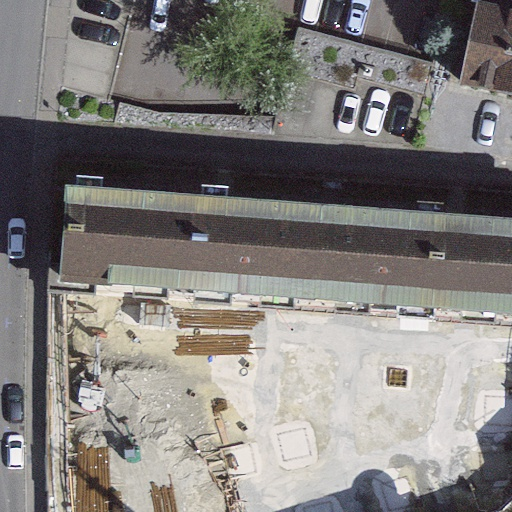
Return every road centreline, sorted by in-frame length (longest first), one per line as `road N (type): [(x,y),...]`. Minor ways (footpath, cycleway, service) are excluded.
road 1 (residential): [(5,133),(511,180)]
road 2 (tertiary): [(5,133),(21,0)]
